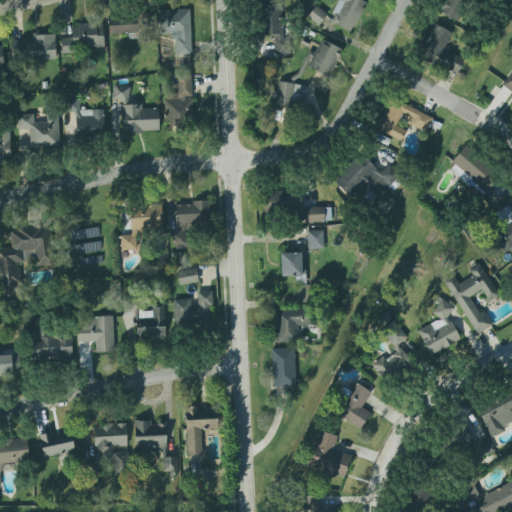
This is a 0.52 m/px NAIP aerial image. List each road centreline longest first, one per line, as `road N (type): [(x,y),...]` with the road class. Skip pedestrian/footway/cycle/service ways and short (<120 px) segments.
road 1 (tertiary): [(246,511),(222,0)]
road 2 (residential): [(0,198),(161,165),(316,149),(333,134),(404,0)]
road 3 (residential): [(0,409),(240,360)]
road 4 (residential): [(511,353),(431,401),(406,426),(389,451),(372,511)]
road 5 (residential): [(511,140),(373,61)]
